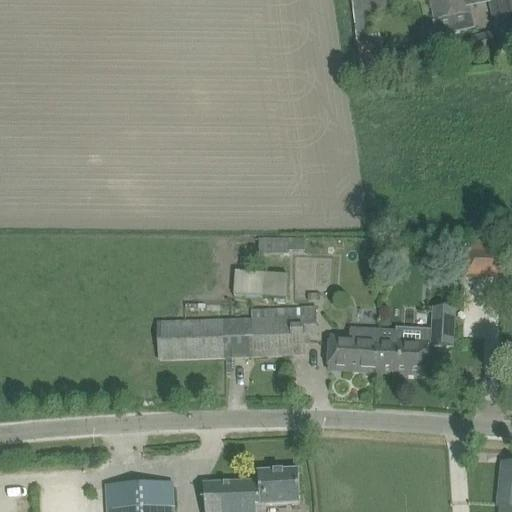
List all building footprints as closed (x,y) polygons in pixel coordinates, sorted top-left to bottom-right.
[(352,0),(357,18),(401,9),(398,0),(352,0)] [(470,15),(466,0),(432,0),(437,22),(470,15)] [(511,49),(511,0),(489,0),(501,52),(511,49)] [(493,35),(473,39),(476,56),(497,52),(493,35)] [(289,256),(289,240),(260,240),(260,256),(289,256)] [(506,241),(472,241),(472,250),(465,250),(464,278),(505,278),(506,241)] [(263,297),(264,275),(236,273),(234,296),(263,297)] [(160,362),(286,357),(306,357),(305,338),(316,337),(315,309),(304,309),(305,321),(159,326),(160,362)] [(433,309),(432,334),(431,347),(453,349),(455,311),(433,309)] [(329,371),(377,374),(379,334),(352,332),(351,341),(331,340),(329,371)] [(398,335),(379,334),(377,374),(425,376),(427,347),(397,344),(398,335)] [(511,466),(485,463),(483,483),(480,505),(511,508),(511,466)] [(205,511),(266,511),(266,507),(300,506),(300,492),(299,472),(259,473),(259,483),(204,485),(205,511)] [(173,511),(173,507),(172,487),(108,490),(108,511),(173,511)]
